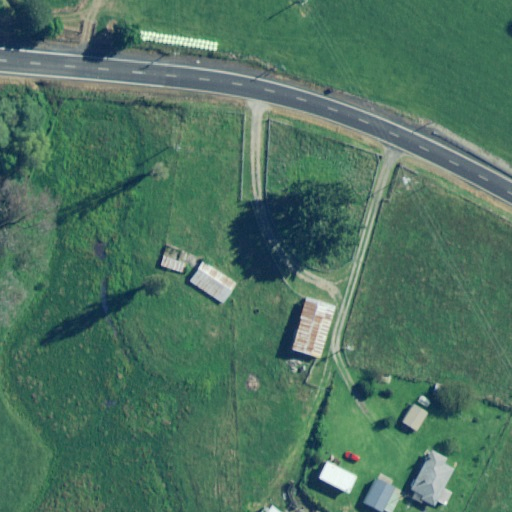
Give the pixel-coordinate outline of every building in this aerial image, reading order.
[(235,284),(201,262),(188,282),(221,304),(235,284)] [(332,309),(304,300),(289,350),(318,359),(332,309)] [(426,413),(413,404),(401,423),(415,432),(426,413)] [(444,460),(430,452),(409,490),(414,493),(410,499),(420,504),(421,501),(432,507),(435,501),(443,506),(450,493),(442,489),(453,471),(441,464),(444,460)] [(354,477),(324,462),(315,479),(345,494),(354,477)] [(378,511),(390,511),(400,492),(390,487),(393,481),(377,473),(372,485),(363,481),(354,500),(378,511)]
